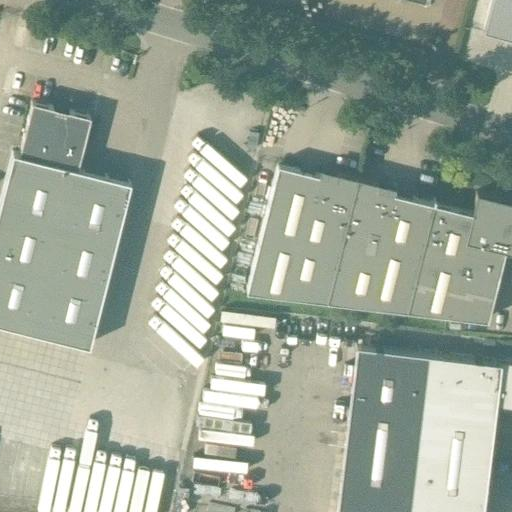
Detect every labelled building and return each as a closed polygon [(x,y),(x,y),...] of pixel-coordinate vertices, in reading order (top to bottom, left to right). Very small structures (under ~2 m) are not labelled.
[(511,0),(491,0),(483,31),(511,38),(511,0)] [(31,100),(18,152),(12,151),(0,199),(0,321),(88,344),(129,179),(77,167),(90,114),(31,100)] [(426,231),(434,201),(376,187),(377,181),(337,171),(335,177),(277,162),(246,290),(487,318),(504,249),(426,231)] [(471,211),(434,201),(426,231),(504,249),(511,251),(511,199),(476,191),(471,211)] [(493,359),(355,346),(335,511),(481,511),(495,402),(511,403),(511,358),(493,356),(493,359)]
